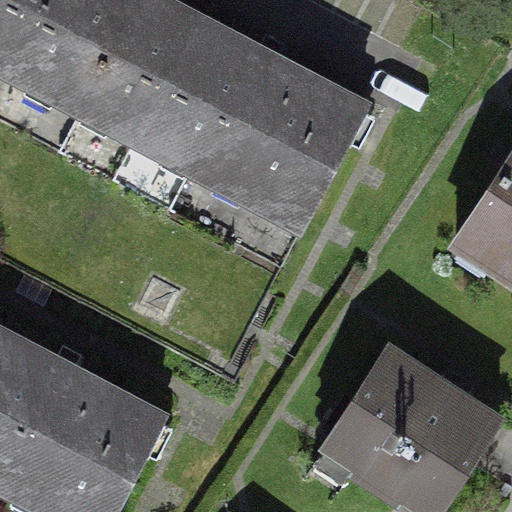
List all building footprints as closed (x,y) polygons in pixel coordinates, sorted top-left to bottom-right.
[(0,0),(0,68),(35,0),(0,0)] [(201,21),(161,0),(35,0),(0,68),(0,79),(133,149),(201,21)] [(201,21),(133,149),(295,233),(362,105),(201,21)] [(511,163),(449,261),(511,300),(511,163)] [(0,337),(0,502),(18,511),(116,511),(164,422),(0,337)] [(450,511),(504,430),(391,357),(322,464),(396,511),(450,511)]
